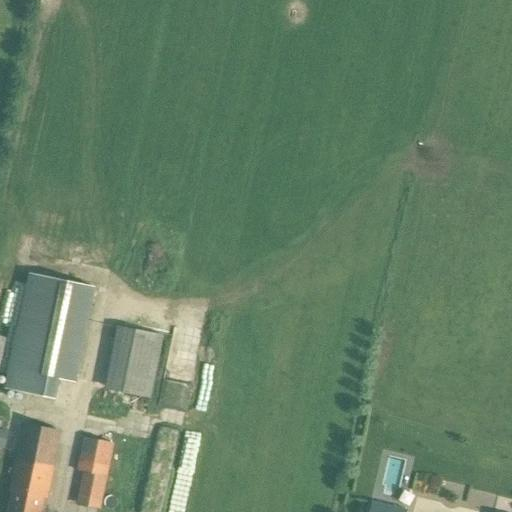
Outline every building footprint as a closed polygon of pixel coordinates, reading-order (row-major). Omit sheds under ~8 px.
[(76,381),(95,287),(29,273),(5,388),(54,398),(58,377),(76,381)] [(163,335),(118,326),(104,388),(150,398),(163,335)] [(46,499),(60,432),(25,425),(7,511),(40,511),(43,498),(46,499)] [(100,508),(113,445),(84,439),(72,502),(100,508)] [(406,511),(407,510),(359,498),(355,511),(406,511)] [(511,511),(511,502),(496,499),(493,511),(511,511)]
